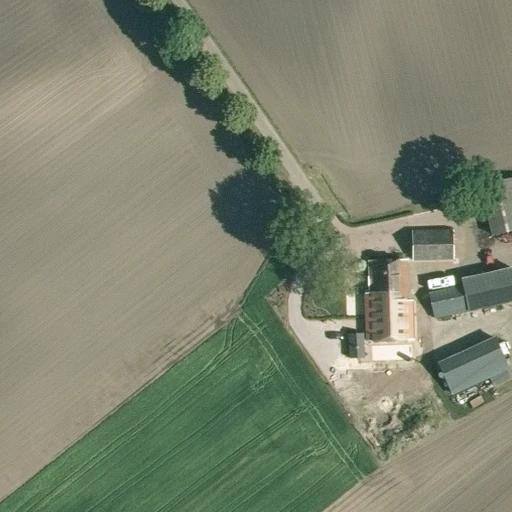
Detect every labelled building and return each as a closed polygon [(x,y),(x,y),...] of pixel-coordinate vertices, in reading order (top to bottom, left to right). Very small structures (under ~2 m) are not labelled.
[(511,179),(481,187),(492,237),(511,232),(511,179)] [(412,261),(452,260),(451,229),(412,230),(412,261)] [(366,329),(410,328),(409,301),(408,301),(406,259),(367,261),(369,293),(365,293),(366,329)] [(434,318),(511,301),(511,269),(461,281),(462,288),(429,295),(434,318)] [(348,358),(364,358),(363,334),(348,334),(348,358)] [(451,392),(507,366),(495,339),(439,365),(451,392)]
